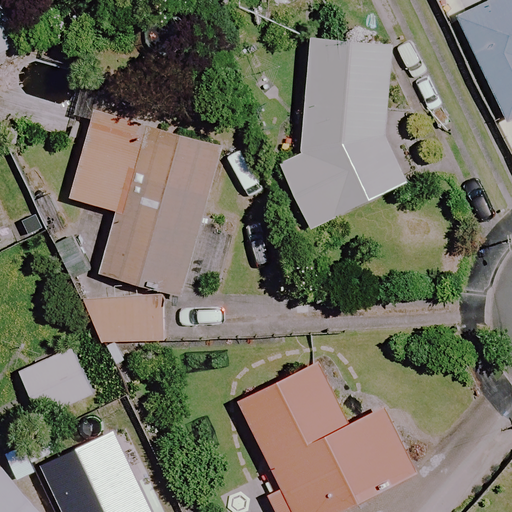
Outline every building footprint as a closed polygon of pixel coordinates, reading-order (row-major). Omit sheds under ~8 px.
[(511,0),(491,0),(455,16),(503,124),(511,120),(511,0)] [(383,128),(392,15),(300,8),(288,166),(281,169),(312,227),(407,177),(383,128)] [(0,50),(14,45),(0,12),(0,50)] [(68,141),(82,62),(16,50),(1,129),(68,141)] [(160,340),(173,295),(178,297),(220,148),(94,112),(69,200),(105,210),(79,314),(100,341),(160,340)] [(0,251),(12,246),(0,219),(0,251)] [(91,396),(70,350),(17,374),(38,420),(91,396)] [(338,511),(413,476),(385,419),(366,425),(337,408),(316,365),(237,404),(279,490),(265,498),(272,511),(338,511)] [(74,511),(39,511),(0,468),(0,511),(90,511),(84,504),(74,511)]
